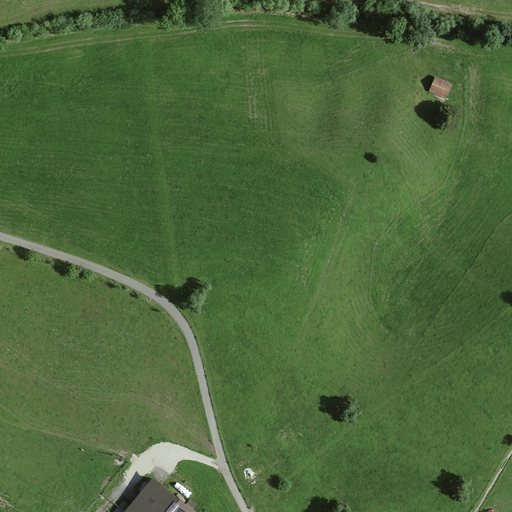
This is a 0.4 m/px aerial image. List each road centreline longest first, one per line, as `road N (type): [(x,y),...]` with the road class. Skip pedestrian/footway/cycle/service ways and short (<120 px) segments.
road 1 (unclassified): [(246,511),(223,466),(193,346),(174,311),(103,270),(0,236)]
road 2 (track): [(106,511),(165,448),(223,466)]
